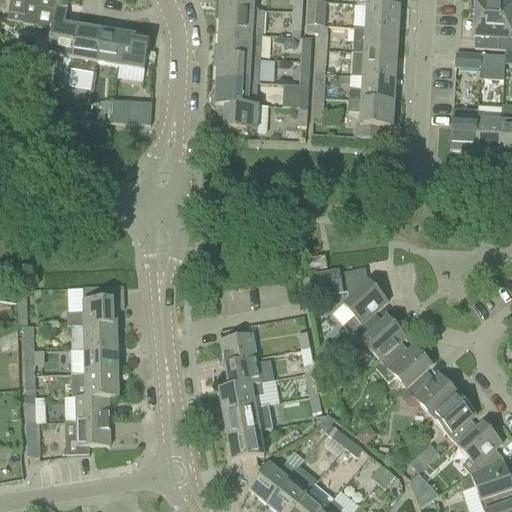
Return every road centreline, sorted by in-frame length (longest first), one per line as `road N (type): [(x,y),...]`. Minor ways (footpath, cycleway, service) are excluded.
road 1 (residential): [(511,193),(439,189),(417,162),(428,0)]
road 2 (residential): [(161,210),(156,273),(177,477)]
road 3 (residential): [(161,210),(177,53),(162,0)]
road 4 (residential): [(0,505),(177,477)]
road 5 (unclassified): [(0,204),(161,210)]
